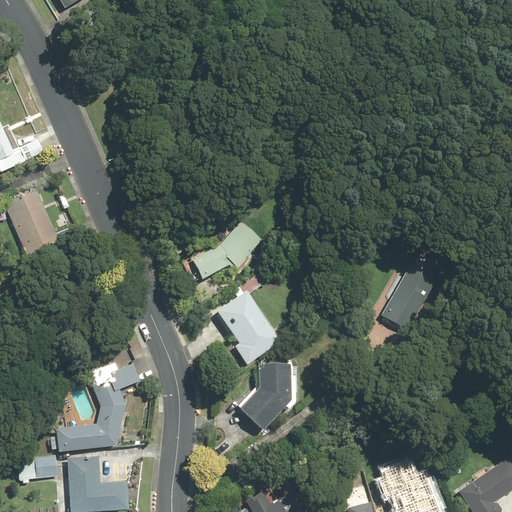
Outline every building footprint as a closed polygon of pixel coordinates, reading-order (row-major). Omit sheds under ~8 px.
[(56,0),(62,9),(76,0),(56,0)] [(0,172),(23,164),(19,153),(13,156),(0,124),(0,172)] [(34,191),(2,204),(26,264),(58,251),(34,191)] [(217,244),(180,263),(191,284),(228,266),(226,261),(234,268),(259,240),(238,222),(218,245),(217,244)] [(406,269),(378,318),(399,330),(428,285),(406,269)] [(244,292),(214,312),(236,344),(232,347),(245,365),(278,342),(244,292)] [(54,429),(56,453),(110,447),(115,446),(124,405),(118,390),(138,382),(132,364),(109,373),(111,378),(90,386),(99,408),(95,424),(54,429)] [(288,401),(288,399),(288,388),(287,365),(255,365),(256,389),(237,409),(260,431),(288,401)] [(56,477),(54,456),(16,460),(18,481),(21,480),(22,484),(28,483),(27,480),(56,477)] [(97,456),(65,458),(68,511),(105,511),(127,511),(125,481),(98,483),(97,456)] [(500,511),(494,502),(511,489),(511,464),(508,458),(454,493),(466,511),(500,511)] [(379,480),(385,499),(391,497),(395,510),(405,507),(406,511),(438,511),(425,473),(418,475),(412,459),(384,469),(387,477),(379,480)] [(235,511),(279,511),(274,502),(266,506),(258,492),(240,502),(244,508),(235,511)] [(347,511),(369,511),(368,503),(346,508),(347,511)]
